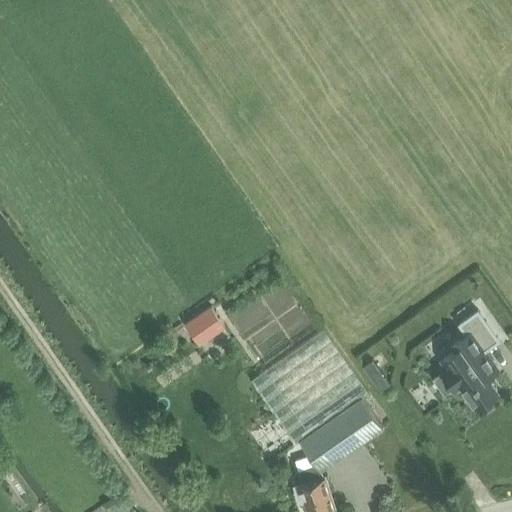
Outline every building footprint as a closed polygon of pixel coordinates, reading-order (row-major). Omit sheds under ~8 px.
[(212,304),(186,323),(200,343),(226,324),(212,304)] [(461,383),(476,404),(497,389),(487,374),(497,367),(485,349),(499,338),(479,309),(460,322),(468,333),(453,344),(457,349),(443,359),(448,365),(443,368),(456,386),(461,383)] [(296,460),(301,480),(296,482),(294,483),(300,502),(306,500),(309,511),(318,511),(336,507),(326,473),(322,475),(320,468),(361,439),(397,490),(421,473),(386,422),(382,424),(363,397),(369,392),(325,328),(251,381),(295,442),(300,439),(312,454),(296,460)] [(373,358),(364,364),(381,389),(390,383),(373,358)] [(119,492),(104,503),(107,507),(108,506),(122,497),(119,492)] [(111,511),(132,511),(122,497),(108,506),(111,511)]
